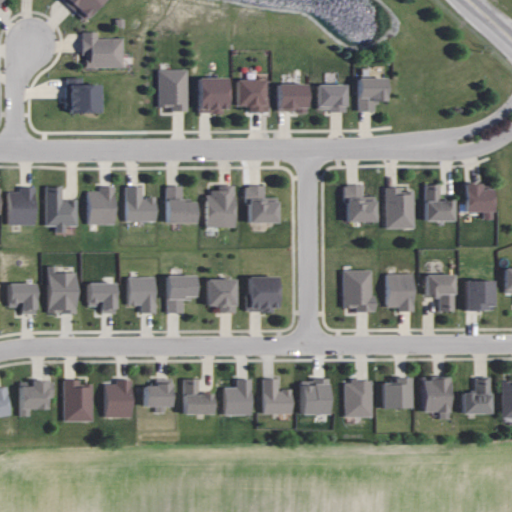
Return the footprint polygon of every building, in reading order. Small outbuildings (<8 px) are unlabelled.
[(97,0),(82,17),(63,0),(97,0)] [(120,37),(120,66),(84,66),(84,52),(80,52),(80,31),(95,31),(95,37),(120,37)] [(183,69),(183,110),(168,110),(168,105),(154,105),(154,69),(183,69)] [(217,111),(193,112),(193,77),(221,76),(221,106),(217,106),(217,111)] [(371,110),(354,110),(354,78),(381,77),(381,100),(375,100),(375,103),(371,103),(371,110)] [(96,84),(95,112),(64,111),(64,78),(80,78),(80,84),(96,84)] [(260,78),(260,95),(264,95),(264,112),(248,112),(248,105),(233,105),(232,78),(260,78)] [(302,83),(302,111),(291,111),(291,110),(273,110),(273,83),(302,83)] [(343,84),(343,111),(328,111),(328,109),(316,109),(316,106),(313,106),(313,84),(343,84)] [(488,184),(487,218),(478,218),(479,210),(459,210),(459,182),(474,182),(474,184),(488,184)] [(438,183),(438,193),(439,193),(439,196),(442,196),(442,199),(452,199),(452,221),(439,221),(439,224),(423,224),(423,183),(438,183)] [(231,226),(202,226),(202,194),(207,194),(206,189),(213,189),(213,184),(230,184),(231,226)] [(261,184),(261,197),(270,197),(270,221),(246,221),(246,203),(242,203),(242,187),(245,187),(245,185),(261,184)] [(360,184),(360,196),(370,196),(370,220),(342,220),(341,186),(344,186),(344,184),(360,184)] [(112,223),(86,223),(86,190),(97,190),(97,186),(111,185),(112,223)] [(139,185),(139,198),(144,198),(144,196),(153,196),(153,220),(124,220),(124,185),(139,185)] [(177,185),(177,202),(188,201),(188,222),(160,222),(159,185),(177,185)] [(33,224),(7,224),(7,190),(18,190),(18,186),(33,186),(33,224)] [(60,187),(60,200),(74,200),(74,225),(63,225),(63,232),(53,232),(53,225),(44,225),(44,187),(60,187)] [(397,187),(397,190),(410,190),(411,227),(381,228),(381,187),(397,187)] [(55,271),(74,271),(74,312),(59,312),(59,311),(46,311),(46,265),(55,264),(55,271)] [(511,267),(511,291),(499,291),(499,267),(511,267)] [(367,270),(367,296),(369,296),(369,309),(366,309),(366,310),(352,310),(352,306),(338,306),(338,270),(367,270)] [(452,270),(452,308),(437,308),(437,294),(432,295),(432,291),(423,291),(423,270),(452,270)] [(179,310),(161,310),(161,273),(190,273),(190,294),(187,294),(187,298),(179,298),(179,310)] [(410,273),(410,310),(394,310),(394,306),(383,306),(382,273),(410,273)] [(269,305),(269,310),(246,310),(246,308),(243,308),(243,293),(245,293),(245,275),(272,274),(272,305),(269,305)] [(152,301),(153,301),(153,311),(138,311),(138,303),(126,303),(126,276),(152,275),(152,301)] [(230,277),(230,310),(215,310),(215,305),(210,305),(210,304),(202,304),(202,277),(230,277)] [(493,277),(493,302),(491,302),(491,307),(464,307),(464,277),(493,277)] [(113,281),(113,312),(98,312),(98,304),(86,304),(86,281),(113,281)] [(34,298),(35,298),(35,307),(34,307),(34,312),(19,312),(19,305),(7,305),(7,282),(34,282),(34,298)] [(447,373),(447,377),(449,377),(449,391),(446,391),(446,416),(436,416),(436,409),(419,409),(419,375),(427,375),(427,373),(447,373)] [(407,405),(379,405),(379,380),(392,380),(392,375),(407,375),(407,405)] [(511,416),(497,416),(497,379),(510,379),(510,375),(511,375),(511,416)] [(129,414),(102,414),(102,381),(114,381),(114,376),(129,376),(129,414)] [(170,376),(169,403),(162,403),(162,411),(151,410),(151,403),(142,402),(142,381),(154,381),(154,376),(170,376)] [(325,376),(325,412),(299,412),(299,379),(309,379),(309,376),(325,376)] [(490,412),(462,413),(461,392),(474,392),(474,377),(489,377),(490,412)] [(44,378),(44,381),(50,380),(50,395),(43,395),(43,406),(26,406),(26,414),(17,414),(17,381),(28,381),(28,378),(44,378)] [(196,378),(196,390),(201,390),(201,393),(210,393),(210,412),(182,413),(181,378),(196,378)] [(249,388),(248,388),(249,413),(222,413),(222,386),(235,386),(235,378),(249,378),(249,388)] [(277,378),(277,390),(280,390),(280,388),(289,388),(290,412),(262,412),(261,378),(277,378)] [(355,378),(355,379),(367,379),(368,415),(341,415),(341,382),(347,382),(347,378),(355,378)] [(88,383),(88,420),(60,420),(60,379),(74,379),(74,383),(88,383)]
